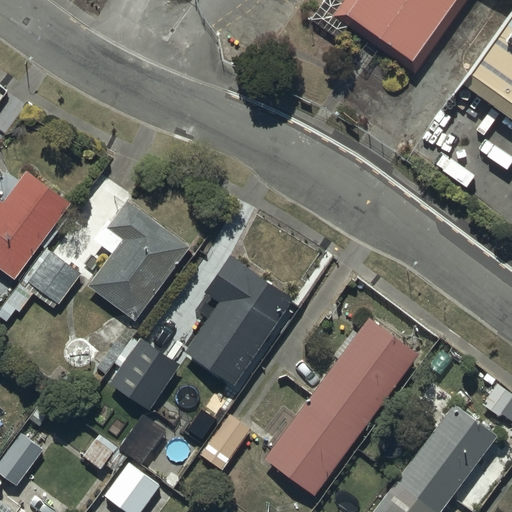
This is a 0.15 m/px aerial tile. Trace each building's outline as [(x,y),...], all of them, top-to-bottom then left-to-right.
[(350,0),(334,23),(415,79),(471,0),(350,0)] [(511,22),(462,95),(511,130),(511,22)] [(496,206),(511,183),(511,178),(449,133),(430,159),(496,206)] [(0,265),(14,276),(40,242),(45,246),(67,217),(61,213),(71,199),(26,167),(3,198),(0,196),(0,265)] [(134,316),(189,243),(127,197),(99,235),(114,246),(88,281),(134,316)] [(47,253),(43,250),(0,307),(0,314),(7,320),(16,308),(19,310),(33,291),(54,307),(82,271),(51,247),(47,253)] [(233,382),(290,295),(228,254),(205,290),(219,299),(185,351),(233,382)] [(417,350),(366,313),(263,454),(313,492),(417,350)] [(149,406),(179,360),(140,335),(110,381),(149,406)] [(510,391),(495,381),(481,402),(496,412),(510,391)] [(434,511),(440,505),(449,511),(455,511),(459,508),(446,498),(494,432),(451,400),(367,511),(434,511)] [(249,427),(228,411),(199,452),(221,467),(249,427)] [(142,463),(165,428),(142,412),(119,446),(98,432),(83,453),(102,467),(105,462),(115,469),(126,452),(142,463)] [(44,444),(22,429),(0,459),(0,470),(16,482),(44,444)] [(138,511),(160,483),(129,460),(104,493),(129,511),(138,511)] [(0,511),(28,511),(29,511),(28,511),(17,511),(21,506),(8,496),(4,502),(0,498),(0,511)]
